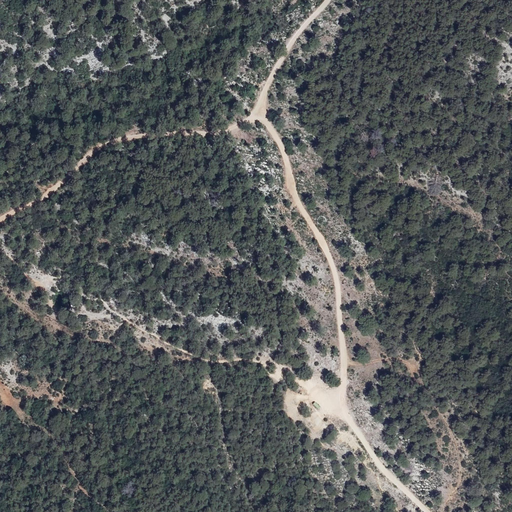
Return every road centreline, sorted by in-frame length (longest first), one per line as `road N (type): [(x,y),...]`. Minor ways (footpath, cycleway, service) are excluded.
road 1 (track): [(0,220),(102,144),(207,132),(256,111),(299,31),(328,0)]
road 2 (track): [(341,402),(338,283),(287,160),(256,111)]
road 3 (track): [(427,511),(382,469),(341,402),(305,396),(292,401),(295,417),(311,422),(327,410)]
